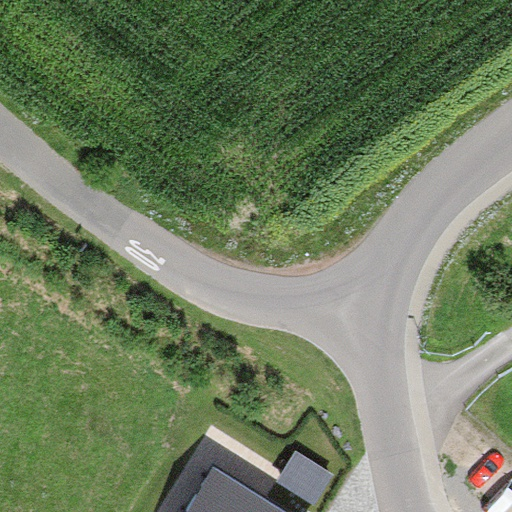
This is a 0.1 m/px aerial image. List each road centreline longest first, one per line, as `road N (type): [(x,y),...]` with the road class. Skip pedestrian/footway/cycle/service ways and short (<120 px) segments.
road 1 (residential): [(0,130),(209,285),(291,303),(369,296)]
road 2 (residential): [(369,296),(409,511)]
road 3 (residential): [(369,296),(408,230),(511,141)]
